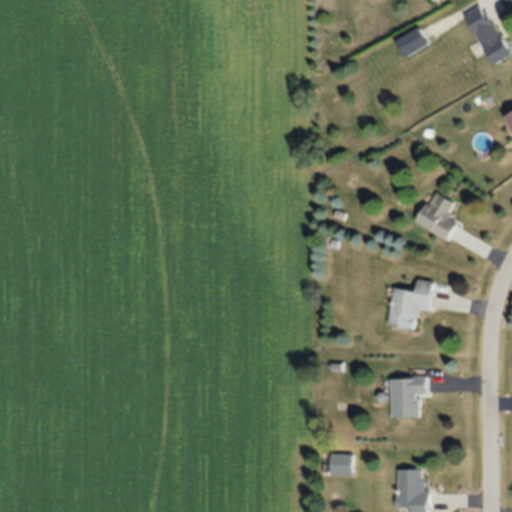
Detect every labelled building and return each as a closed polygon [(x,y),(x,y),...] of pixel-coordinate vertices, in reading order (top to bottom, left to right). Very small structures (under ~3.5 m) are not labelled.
[(463,14),(494,66),(511,55),(511,51),(483,2),(463,14)] [(456,203),(433,191),(416,223),(448,240),(457,223),(449,218),(456,203)] [(394,287),(388,326),(418,330),(420,310),(432,311),(436,282),(417,279),(416,290),(394,287)] [(391,418),(420,418),(420,394),(428,394),(428,377),(391,377),(391,418)] [(354,475),(354,454),(331,454),(331,475),(354,475)] [(429,511),(429,480),(423,480),(423,469),(398,469),(398,508),(411,508),(410,511),(429,511)]
